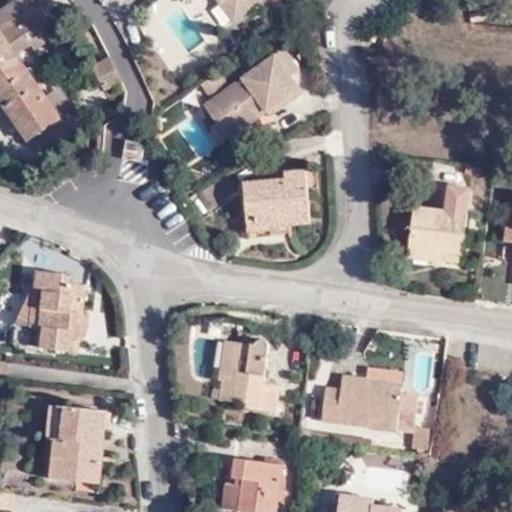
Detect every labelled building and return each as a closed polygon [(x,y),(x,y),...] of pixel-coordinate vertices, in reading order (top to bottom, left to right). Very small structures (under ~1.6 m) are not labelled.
[(0,32),(35,8),(29,0),(17,0),(0,12),(0,32)] [(219,0),(234,20),(260,0),(219,0)] [(37,7),(35,8),(0,32),(0,99),(27,140),(61,118),(16,54),(31,44),(35,49),(55,35),(37,7)] [(276,55),(291,76),(299,70),(285,50),(276,55)] [(122,79),(109,55),(95,62),(107,88),(122,79)] [(303,93),(291,76),(276,55),(213,100),(228,121),(232,117),(240,130),(259,117),(255,111),(263,105),(267,111),(284,100),(287,104),(303,93)] [(222,84),(222,90),(229,85),(220,72),(215,75),(222,84)] [(212,97),(222,90),(222,84),(215,75),(203,83),(212,97)] [(228,121),(213,100),(205,105),(228,139),(240,130),(232,117),(228,121)] [(270,115),(287,104),(284,100),(267,111),(270,115)] [(259,117),(267,111),(263,105),(255,111),(259,117)] [(145,143),(128,140),(125,158),(142,162),(145,143)] [(289,218),(289,224),(311,223),(307,171),(286,173),(286,180),(244,182),(248,226),(255,225),(255,230),(270,229),(270,218),(289,218)] [(414,207),(410,246),(444,250),(463,253),(467,213),(414,207)] [(290,232),(289,224),(289,218),(270,218),(270,229),(271,232),(290,232)] [(444,250),(410,246),(409,256),(443,261),(444,250)] [(82,323),(83,313),(86,284),(71,283),(71,274),(38,270),(37,288),(46,289),(41,327),(46,328),(45,346),(79,351),(79,339),(86,338),(90,332),(89,325),(82,323)] [(33,326),(37,288),(33,287),(17,325),(33,326)] [(46,289),(37,288),(33,326),(41,327),(46,289)] [(91,315),(83,313),(82,323),(89,325),(91,315)] [(256,344),(236,341),(231,380),(224,379),(222,398),(245,401),(244,408),(277,412),(280,386),(265,383),(270,346),(266,341),(263,340),(258,341),(256,344)] [(231,380),(236,341),(227,340),(222,379),(224,379),(231,380)] [(367,384),(401,388),(403,374),(369,369),(367,380),(367,384)] [(413,433),(414,427),(418,399),(400,397),(401,388),(367,384),(367,380),(343,377),(342,392),(326,390),(322,420),(413,433)] [(60,406),(55,457),(64,457),(63,479),(102,482),(102,462),(98,461),(99,438),(106,438),(108,410),(60,406)] [(428,429),(414,427),(413,433),(411,448),(426,449),(428,429)] [(64,457),(55,457),(54,478),(63,479),(64,457)] [(231,484),(230,484),(227,510),(244,511),(273,511),(274,506),(280,507),(283,480),(278,479),(280,465),(233,459),(230,479),(232,479),(231,484)] [(227,510),(230,484),(222,484),(219,509),(227,510)] [(0,490),(0,506),(13,508),(15,492),(0,490)] [(340,501),(374,506),(374,499),(341,495),(340,501)] [(403,511),(374,506),(340,501),(338,511),(403,511)]
